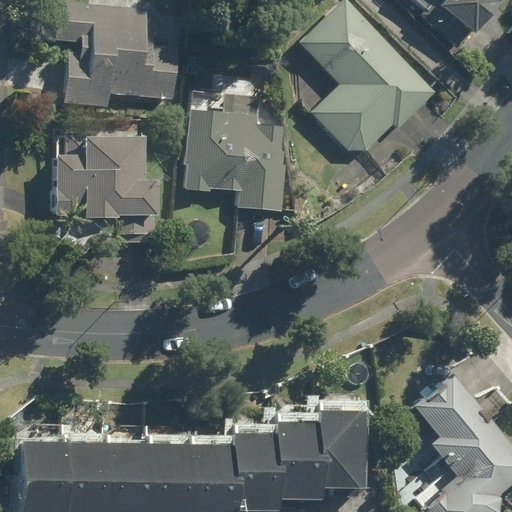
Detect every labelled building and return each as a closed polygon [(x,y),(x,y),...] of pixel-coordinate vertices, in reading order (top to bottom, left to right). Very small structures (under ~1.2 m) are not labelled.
[(394,0),(415,17),(411,21),(448,52),(481,13),(475,7),(480,0),(394,0)] [(150,10),(59,3),(56,40),(67,41),(62,103),(110,107),(111,92),(176,97),(180,47),(147,45),(150,10)] [(428,94),(333,3),(289,48),(329,87),(304,113),(354,161),(387,126),(392,131),(428,94)] [(200,107),(189,107),(186,188),(237,190),(237,208),(279,210),(283,122),(258,121),(259,95),(224,93),(223,102),(200,101),(200,107)] [(145,136),(67,134),(57,133),(55,217),(102,218),(102,239),(151,241),(152,216),(160,216),(161,177),(143,177),(145,136)] [(501,511),(502,498),(497,492),(511,479),(511,453),(510,451),(511,450),(511,445),(450,370),(411,402),(437,434),(431,439),(459,474),(420,505),(426,511),(501,511)] [(226,439),(16,434),(14,511),(229,511),(230,506),(272,507),(272,493),(313,494),(313,483),(353,484),(354,404),(312,403),(312,415),(267,414),(266,428),(226,427),(226,439)]
